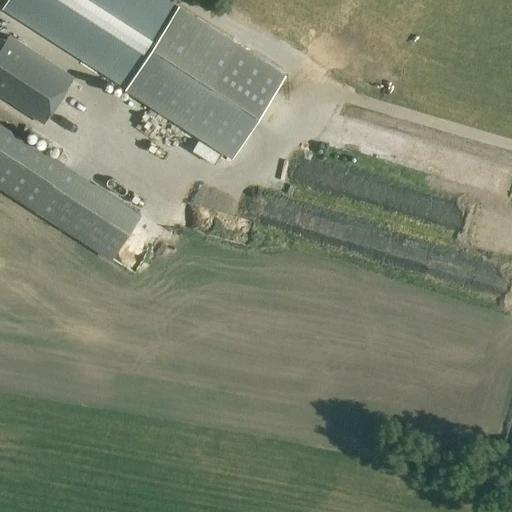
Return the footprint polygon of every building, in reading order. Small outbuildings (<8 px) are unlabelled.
[(286,77),(165,0),(9,0),(4,9),(234,158),(286,77)] [(0,95),(44,124),(73,78),(10,38),(1,51),(0,49),(0,95)] [(334,144),(372,155),(371,157),(413,168),(417,155),(372,143),(375,132),(340,123),(334,144)] [(0,124),(0,187),(111,259),(140,215),(0,124)] [(419,147),(413,163),(439,172),(445,156),(419,147)] [(468,189),(487,189),(489,163),(469,163),(468,189)] [(139,232),(123,257),(137,266),(153,241),(139,232)]
